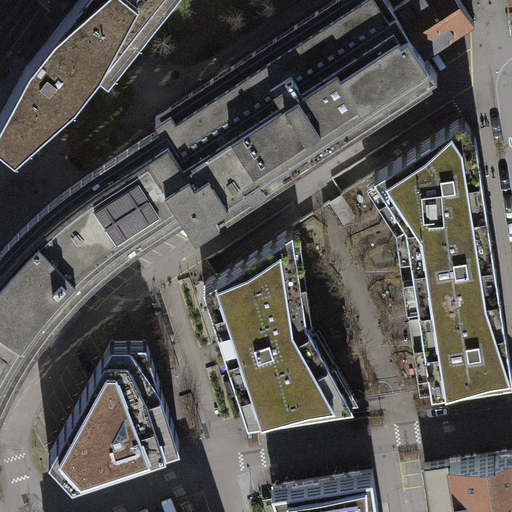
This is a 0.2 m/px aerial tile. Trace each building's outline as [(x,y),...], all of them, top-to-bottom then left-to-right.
[(168,0),(77,0),(30,59),(0,114),(0,137),(15,149),(76,96),(99,66),(109,74),(168,0)] [(334,0),(260,48),(323,147),(439,73),(426,54),(475,22),(461,0),(404,0),(395,6),(390,0),(334,0)] [(323,147),(260,48),(155,115),(163,126),(140,141),(185,210),(196,228),(323,147)] [(407,220),(408,227),(489,214),(476,134),(463,114),(375,171),(407,220)] [(185,210),(140,141),(94,170),(72,185),(51,203),(31,220),(6,245),(0,252),(0,407),(9,387),(20,366),(34,344),(43,331),(56,314),(55,313),(68,298),(69,299),(81,287),(91,277),(105,265),(127,247),(185,210)] [(342,192),(329,200),(344,223),(357,215),(342,192)] [(489,214),(408,227),(419,303),(501,291),(489,214)] [(308,316),(293,223),(204,280),(248,416),(355,400),(308,316)] [(432,388),(511,375),(511,364),(501,291),(419,303),(432,388)] [(49,454),(73,480),(181,444),(146,340),(112,341),(49,454)] [(511,511),(511,448),(425,462),(433,511),(511,511)] [(379,511),(373,469),(272,484),(281,511),(379,511)]
